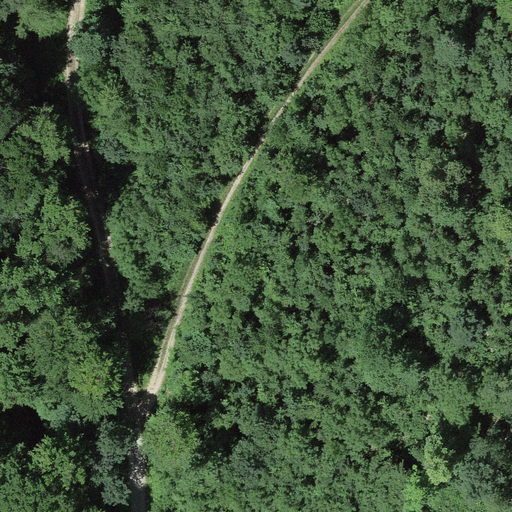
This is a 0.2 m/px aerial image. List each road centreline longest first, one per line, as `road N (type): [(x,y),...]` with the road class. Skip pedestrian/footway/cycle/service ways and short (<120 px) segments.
road 1 (track): [(131,473),(159,361),(237,174),(285,93),(364,0)]
road 2 (track): [(78,0),(77,98),(131,473)]
